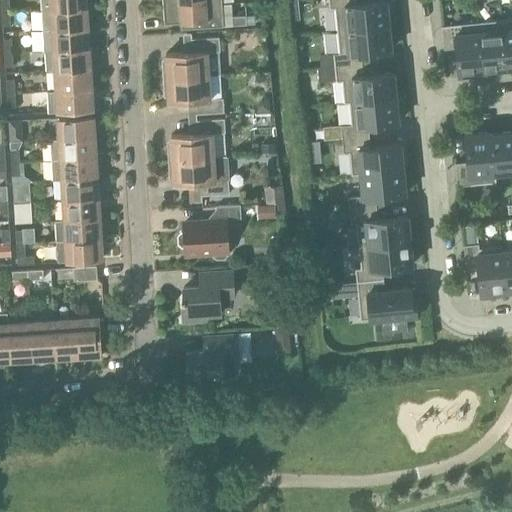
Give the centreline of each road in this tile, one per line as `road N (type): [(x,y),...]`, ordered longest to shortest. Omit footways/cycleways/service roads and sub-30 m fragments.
road 1 (residential): [(0,400),(147,383),(124,0)]
road 2 (residential): [(421,107),(441,301),(459,323),(475,328),(511,323)]
